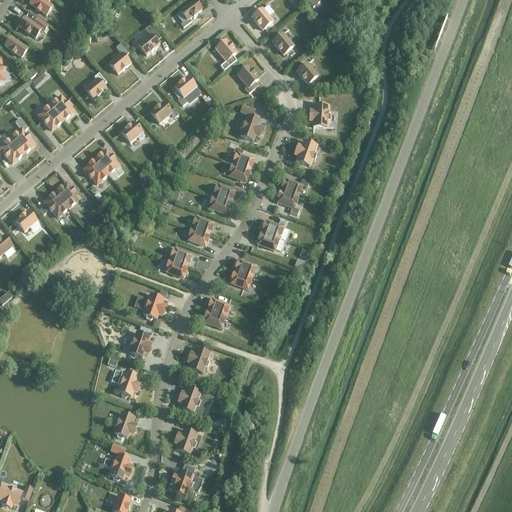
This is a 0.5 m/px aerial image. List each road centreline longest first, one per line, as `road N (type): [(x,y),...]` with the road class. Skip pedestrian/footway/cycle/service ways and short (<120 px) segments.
road 1 (residential): [(143,511),(176,331),(246,226),(290,117),(283,84),(226,16)]
road 2 (unclassified): [(269,511),(460,0)]
road 3 (unclassified): [(0,205),(226,16)]
road 4 (primary): [(511,270),(401,511)]
road 5 (primary): [(416,511),(511,290)]
